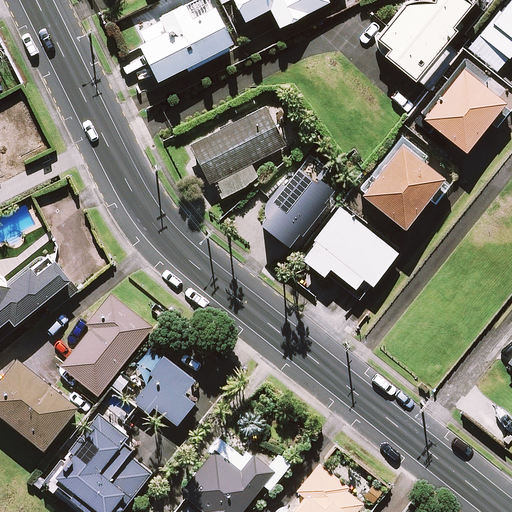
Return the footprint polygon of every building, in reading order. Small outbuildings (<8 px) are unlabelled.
[(211,8),(207,0),(189,0),(161,12),(169,30),(143,41),(159,78),(237,43),(220,4),(211,8)] [(238,0),(247,18),(272,6),(281,24),(330,0),(238,0)] [(359,100),(339,125),(368,148),(487,0),(439,0),(402,46),(357,10),(333,40),(370,70),(351,93),(359,100)] [(511,0),(510,0),(482,34),(510,57),(511,54),(511,0)] [(425,115),(467,150),(490,121),(507,100),(465,65),(425,115)] [(287,144),(266,105),(192,145),(221,198),(259,177),(251,163),(287,144)] [(447,176),(404,141),(364,191),(406,226),(447,176)] [(328,169),(312,154),(274,197),(280,202),(265,219),(290,241),(333,191),(320,179),(328,169)] [(398,251),(342,207),(304,256),(325,273),(331,265),(357,286),(352,292),(360,299),(366,291),(358,285),(365,277),(373,283),(398,251)] [(0,338),(13,331),(48,303),(54,311),(82,288),(56,255),(38,269),(34,264),(9,284),(8,280),(0,278),(0,338)] [(153,326),(111,293),(89,321),(94,325),(62,364),(99,393),(153,326)] [(144,383),(133,397),(152,412),(157,406),(177,423),(195,401),(184,392),(196,377),(154,343),(130,372),(144,383)] [(19,354),(0,377),(0,409),(45,446),(80,403),(19,354)] [(137,443),(101,413),(72,448),(75,451),(49,483),(70,501),(74,495),(94,511),(120,511),(153,474),(129,454),(137,443)] [(207,449),(211,452),(182,489),(188,495),(175,511),(239,511),(273,469),(254,454),(250,459),(223,438),(219,435),(207,449)] [(294,511),(355,511),(366,499),(320,463),(299,490),(307,496),(294,511)]
